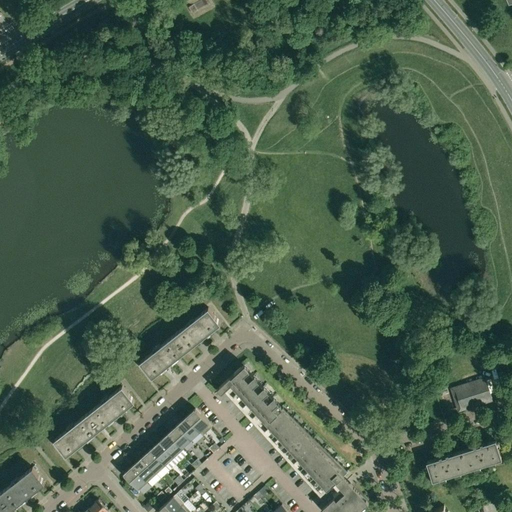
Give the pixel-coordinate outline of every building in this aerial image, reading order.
[(221,322),(208,307),(174,334),(187,350),(221,322)] [(152,377),(187,350),(174,334),(140,361),(152,377)] [(231,384),(238,391),(256,375),(245,363),(217,388),(221,393),(231,384)] [(265,385),(256,375),(238,391),(247,402),(265,385)] [(464,383),(456,385),(435,392),(443,419),(496,402),(488,375),(464,383)] [(122,385),(88,412),(101,428),(135,400),(122,385)] [(275,396),(265,385),(247,402),(257,412),(275,396)] [(285,407),(275,396),(257,412),(267,423),(285,407)] [(295,417),(285,407),(267,423),(276,433),(295,417)] [(212,426),(196,408),(187,416),(203,434),(212,426)] [(66,455),(101,428),(88,412),(54,439),(66,455)] [(187,416),(178,425),(191,439),(200,431),(203,435),(203,434),(187,416)] [(276,433),(286,444),(305,427),(295,417),(276,433)] [(178,425),(169,433),(184,449),(183,447),(191,439),(178,425)] [(315,438),(305,427),(286,444),(296,455),(315,438)] [(169,433),(160,441),(175,457),(184,449),(169,433)] [(326,448),(315,438),(296,455),(306,465),(326,448)] [(502,458),(496,439),(483,443),(483,442),(480,442),(481,444),(477,445),(476,444),(474,444),(474,446),(461,450),(468,469),(502,458)] [(160,441),(151,449),(166,465),(175,457),(160,441)] [(336,458),(326,448),(306,465),(315,476),(336,458)] [(151,449),(142,457),(157,473),(166,465),(151,449)] [(427,461),(433,480),(468,469),(461,450),(449,454),(448,453),(446,453),(446,455),(442,456),(442,455),(439,455),(440,457),(427,461)] [(142,457),(133,465),(148,481),(157,473),(142,457)] [(348,470),(336,458),(315,476),(327,489),(334,483),(341,491),(336,495),(352,511),(354,510),(356,511),(357,511),(369,502),(344,474),(348,470)] [(243,489),(250,484),(233,460),(226,464),(243,489)] [(249,461),(242,467),(255,482),(262,475),(249,461)] [(139,490),(148,481),(133,465),(124,473),(139,490)] [(33,466),(0,492),(0,495),(11,509),(45,482),(33,466)] [(152,482),(157,487),(174,472),(169,466),(152,482)] [(284,498),(290,503),(294,497),(288,493),(284,498)] [(0,511),(6,511),(11,509),(0,495),(0,511)] [(327,511),(350,511),(352,511),(336,495),(334,497),(323,507),(327,511)] [(174,496),(159,509),(162,511),(174,511),(184,503),(182,504),(174,496)] [(99,499),(90,507),(94,511),(106,511),(109,509),(99,499)] [(174,511),(191,511),(194,510),(192,511),(184,503),(174,511)] [(290,511),(283,503),(273,511),(290,511)]
